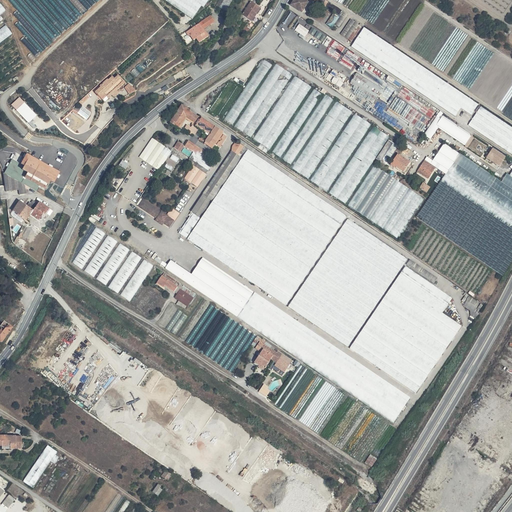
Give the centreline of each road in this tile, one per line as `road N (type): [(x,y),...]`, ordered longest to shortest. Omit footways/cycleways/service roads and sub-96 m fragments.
road 1 (secondary): [(283,0),(250,45),(119,145),(94,179),(36,301)]
road 2 (unknown): [(45,281),(119,366),(227,436),(285,498)]
road 3 (track): [(255,40),(416,150),(443,135),(500,173)]
road 4 (trunk): [(511,286),(379,511)]
road 5 (trunk): [(389,511),(511,298)]
road 6 (track): [(0,410),(154,511)]
